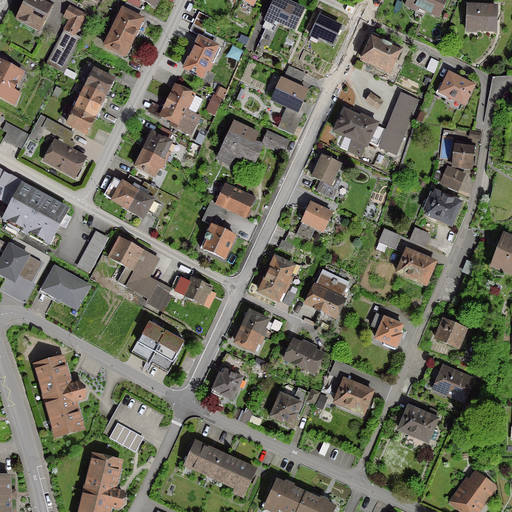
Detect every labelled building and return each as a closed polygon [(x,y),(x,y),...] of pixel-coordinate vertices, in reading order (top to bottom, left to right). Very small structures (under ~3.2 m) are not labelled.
[(41,0),(25,0),(15,20),(38,32),(52,6),(41,0)] [(302,11),(278,0),(273,0),(264,22),(264,23),(270,25),(274,27),(277,22),(293,30),(302,11)] [(409,0),(408,2),(407,2),(406,2),(437,17),(445,0),(409,0)] [(113,29),(132,38),(136,30),(138,31),(142,22),(140,21),(141,20),(135,17),(139,9),(126,3),(118,17),(115,16),(118,18),(113,28),(109,26),(109,27),(113,29)] [(69,20),(59,38),(45,65),(62,74),(80,39),(74,35),(84,15),(68,7),(63,17),(69,20)] [(475,28),(475,30),(494,31),(495,8),(466,7),(465,33),(466,33),(466,30),(467,27),(475,28)] [(212,18),(199,11),(193,24),(206,30),(212,18)] [(332,43),(339,28),(318,18),(310,36),(310,37),(311,34),(332,43)] [(268,30),(270,25),(264,23),(261,28),(264,29),(256,46),(259,48),(260,46),(274,53),(282,36),(268,30)] [(203,36),(206,30),(193,24),(190,29),(199,34),(203,36)] [(113,29),(104,47),(123,56),(123,55),(126,56),(130,47),(128,46),(132,38),(113,29)] [(203,36),(199,34),(191,50),(212,61),(220,45),(203,36)] [(361,55),(362,59),(361,61),(388,73),(399,50),(372,38),(366,50),(363,52),(361,55)] [(232,58),(242,60),(243,51),(233,49),(232,58)] [(204,78),(212,61),(191,50),(182,68),(204,78)] [(0,97),(13,104),(18,95),(11,91),(20,73),(0,62),(0,97)] [(284,74),(298,81),(302,73),(288,66),(284,74)] [(65,70),(63,74),(72,79),(74,74),(65,70)] [(111,81),(111,80),(93,71),(90,77),(86,75),(81,85),(85,87),(103,96),(106,89),(109,90),(113,82),(111,81)] [(295,88),(298,81),(284,74),(281,81),(280,80),(271,100),(292,110),(286,122),(280,120),(276,128),(291,135),(301,113),(297,111),(306,92),(295,88)] [(469,94),(473,86),(448,74),(438,93),(463,105),(468,95),(469,95),(470,95),(469,94)] [(103,96),(85,87),(80,98),(100,108),(103,102),(102,99),(103,96)] [(201,100),(175,87),(167,102),(189,112),(194,115),(201,100)] [(221,99),(225,92),(219,89),(215,96),(221,99)] [(370,95),(365,102),(376,110),(381,103),(370,95)] [(419,102),(403,95),(381,149),(397,155),(419,102)] [(214,96),(206,111),(214,115),(221,100),(214,96)] [(94,114),(97,113),(100,108),(80,98),(77,104),(73,102),(70,107),(92,118),(94,114)] [(194,115),(189,112),(167,102),(160,116),(171,122),(169,125),(176,129),(177,127),(190,133),(198,116),(194,115)] [(87,128),(92,118),(70,107),(65,105),(62,111),(67,114),(67,116),(70,117),(67,124),(79,131),(81,134),(85,134),(87,132),(87,128)] [(359,119),(343,111),(334,132),(352,140),(347,152),(359,157),(364,146),(365,147),(367,143),(376,147),(384,130),(375,126),(376,124),(360,117),(359,119)] [(35,124),(29,135),(28,138),(36,142),(37,140),(38,140),(44,129),(55,135),(59,127),(39,116),(35,124)] [(232,153),(253,163),(261,147),(247,141),(252,132),(233,123),(220,152),(229,156),(232,153)] [(21,149),(20,150),(21,150),(28,138),(29,135),(28,135),(28,136),(10,126),(3,139),(21,149)] [(266,133),(262,142),(283,152),(287,143),(266,133)] [(143,151),(164,161),(165,162),(169,153),(165,151),(169,143),(151,134),(151,135),(148,136),(145,141),(146,143),(147,143),(143,151)] [(73,177),(83,159),(54,143),(44,161),(73,177)] [(451,166),(470,168),(473,146),(454,144),(451,166)] [(185,156),(194,161),(198,152),(188,148),(185,156)] [(157,168),(161,170),(165,162),(164,161),(143,151),(139,158),(136,159),(134,164),(135,167),(135,168),(153,177),(157,168)] [(317,181),(312,191),(330,200),(339,181),(332,178),(339,164),(322,156),(312,178),(317,181)] [(441,184),(456,190),(463,175),(448,169),(441,184)] [(0,174),(0,199),(11,205),(21,186),(0,174)] [(127,210),(139,189),(143,182),(129,176),(126,183),(132,186),(131,189),(113,178),(104,193),(105,197),(127,210)] [(139,189),(127,210),(141,218),(151,201),(148,198),(154,188),(157,190),(158,190),(143,182),(139,189)] [(210,201),(224,208),(244,217),(249,206),(252,204),(254,201),(253,197),(249,196),(246,197),(218,184),(210,201)] [(58,223),(65,210),(21,186),(11,205),(2,222),(46,246),(55,230),(60,233),(64,226),(58,223)] [(442,195),(442,196),(435,193),(425,215),(450,225),(459,204),(452,201),(452,200),(442,195)] [(210,225),(199,248),(223,259),(233,236),(215,228),(224,208),(210,201),(201,221),(210,225)] [(331,214),(309,204),(301,222),(322,232),(331,214)] [(409,241),(423,247),(428,235),(414,229),(409,241)] [(392,249),(397,236),(384,230),(378,243),(392,249)] [(288,231),(283,241),(294,247),(297,248),(302,238),(288,231)] [(108,239),(98,234),(79,268),(90,274),(108,239)] [(511,239),(503,236),(492,266),(511,273),(511,239)] [(127,243),(119,239),(108,259),(133,272),(125,287),(148,299),(156,286),(144,279),(150,268),(143,264),(148,255),(133,246),(135,244),(128,240),(127,243)] [(282,241),(278,248),(291,254),(294,247),(283,241),(282,241)] [(4,244),(0,251),(0,285),(3,288),(5,289),(7,285),(5,284),(13,270),(20,274),(24,266),(15,261),(19,253),(4,244)] [(424,285),(433,263),(406,251),(404,255),(396,273),(406,277),(405,278),(414,282),(415,281),(424,285)] [(31,261),(21,281),(29,286),(32,280),(34,282),(40,271),(36,269),(42,259),(28,252),(25,258),(31,261)] [(269,267),(270,268),(266,275),(288,286),(292,277),(288,276),(292,267),(274,258),(274,259),(273,259),(271,260),(268,265),(269,267)] [(477,267),(466,262),(462,272),(472,276),(472,277),(473,278),(477,267)] [(53,301),(54,298),(75,309),(88,287),(52,267),(44,282),(57,290),(52,300),(53,301)] [(314,287),(313,286),(305,304),(320,311),(334,280),(333,280),(331,284),(332,284),(331,286),(318,280),(321,274),(320,274),(314,287)] [(258,291),(259,291),(258,292),(276,301),(281,292),(284,293),(288,286),(266,275),(263,283),(262,283),(259,283),(257,288),(258,291)] [(464,275),(458,290),(472,296),(478,280),(464,275)] [(334,280),(320,311),(313,325),(327,331),(333,317),(335,318),(343,300),(340,299),(346,286),(345,285),(346,283),(336,278),(334,280)] [(201,305),(209,287),(192,279),(188,287),(174,280),(167,295),(181,302),(184,296),(201,305)] [(472,296),(458,290),(455,298),(469,304),(469,303),(472,296)] [(282,303),(289,306),(294,295),(287,292),(282,303)] [(244,322),(242,328),(263,337),(266,331),(262,329),(266,321),(249,313),(248,313),(245,314),(243,319),(244,322)] [(399,331),(401,326),(375,315),(370,326),(379,329),(375,339),(383,342),(382,345),(393,350),(401,332),(400,331),(400,332),(399,331)] [(278,320),(274,328),(281,332),(285,324),(278,320)] [(457,326),(443,320),(435,340),(456,348),(466,326),(458,323),(457,326)] [(165,333),(148,323),(139,340),(138,339),(130,352),(146,361),(149,362),(165,333)] [(235,342),(235,343),(252,351),(256,343),(259,344),(263,337),(242,328),(239,334),(238,333),(236,334),(233,339),(234,342),(235,342)] [(183,342),(165,333),(149,362),(167,373),(174,360),(173,359),(183,342)] [(284,358),(283,360),(298,366),(308,345),(302,341),(300,345),(292,341),(288,350),(285,350),(283,355),(283,358),(284,358)] [(315,348),(308,345),(298,366),(313,373),(313,372),(314,372),(316,371),(319,366),(318,364),(317,363),(321,355),(313,351),(315,348)] [(221,393),(220,395),(231,400),(241,378),(237,376),(243,362),(228,355),(222,369),(221,369),(220,370),(221,370),(212,389),(221,393)] [(270,369),(275,358),(271,356),(266,367),(270,369)] [(79,384),(69,387),(61,358),(34,365),(37,376),(42,374),(44,382),(38,383),(38,384),(44,382),(47,390),(42,391),(47,411),(52,410),(57,425),(52,427),(55,437),(81,430),(73,400),(83,398),(84,393),(82,388),(79,384)] [(442,368),(443,365),(430,360),(424,374),(437,379),(433,389),(462,402),(472,381),(442,368)] [(352,410),(362,414),(371,392),(337,378),(335,383),(341,386),(334,403),(343,407),(343,408),(351,411),(352,410)] [(281,422),(282,420),(291,425),(296,414),(295,413),(299,404),(303,405),(308,394),(297,389),(292,400),(280,394),(269,417),(281,422)] [(311,390),(305,402),(313,405),(318,393),(311,390)] [(416,439),(416,438),(426,442),(438,413),(429,409),(426,416),(408,408),(398,430),(408,434),(407,435),(416,439)] [(115,425),(108,438),(134,453),(141,440),(115,425)] [(215,479),(225,457),(194,443),(184,465),(185,465),(185,463),(193,467),(192,468),(208,476),(208,474),(216,477),(215,479)] [(122,493),(112,491),(119,462),(93,455),(90,465),(95,467),(93,474),(87,473),(93,475),(91,482),(86,481),(81,501),(86,502),(83,511),(106,511),(108,504),(119,507),(122,504),(123,498),(122,493)] [(242,496),(254,470),(225,457),(215,479),(243,492),(241,496),(242,496)] [(475,474),(452,504),(461,511),(469,511),(484,494),(489,497),(496,489),(474,472),(473,473),(475,474)] [(14,491),(8,491),(8,476),(0,475),(0,511),(8,511),(8,498),(14,498),(14,491)] [(285,482),(284,484),(276,480),(265,503),(266,503),(264,508),(267,503),(284,511),(296,511),(305,494),(291,488),(292,485),(285,482)] [(318,500),(305,494),(296,511),(331,511),(334,507),(326,503),(326,501),(319,498),(318,500)]
